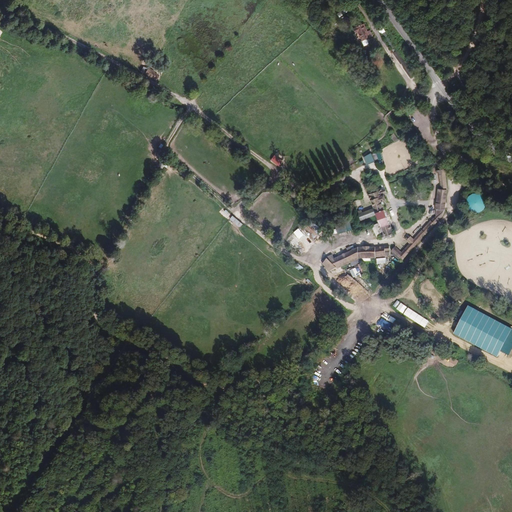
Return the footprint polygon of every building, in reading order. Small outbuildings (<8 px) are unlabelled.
[(341,18),(349,11),(346,8),(338,14),(341,18)] [(355,27),(361,41),(372,36),(370,31),(368,32),(364,23),(355,27)] [(145,74),(157,80),(160,75),(148,68),(145,74)] [(371,154),(363,157),(367,165),(374,161),(371,154)] [(274,155),(271,160),(279,167),(283,162),(274,155)] [(446,177),(445,170),(436,171),(437,174),(438,173),(440,189),(437,189),(435,210),(436,210),(435,216),(434,217),(438,221),(443,217),(445,209),(447,190),(446,177)] [(380,225),(380,226),(383,234),(380,235),(382,239),(392,235),(391,234),(393,233),(381,204),(383,203),(382,201),(385,200),(383,193),(386,192),(384,189),(368,195),(373,207),(358,214),(360,220),(370,216),(375,214),(380,225)] [(468,196),(466,201),(466,206),(469,211),(473,213),(479,213),(483,210),(486,205),(485,200),(483,196),(478,193),(473,193),(468,196)] [(242,224),(232,216),(229,219),(239,228),(242,224)] [(391,250),(401,260),(438,221),(434,217),(413,239),(410,236),(406,241),(409,243),(401,252),(395,246),(391,250)] [(313,228),(308,231),(314,239),(318,235),(313,228)] [(390,255),(389,245),(375,247),(375,257),(390,255)] [(326,258),(336,268),(358,258),(361,258),(371,258),(375,258),(375,257),(375,247),(358,247),(333,258),(332,254),(326,258)] [(329,271),(336,268),(326,258),(322,264),(329,271)] [(300,272),(304,268),(299,264),(296,268),(300,272)] [(355,268),(350,270),(353,277),(359,274),(355,268)] [(401,303),(396,309),(402,313),(407,307),(401,303)] [(511,349),(511,328),(467,306),(453,334),(497,356),(500,351),(509,356),(511,349)] [(408,308),(404,314),(413,321),(418,315),(408,308)] [(418,315),(414,321),(424,328),(429,321),(418,315)]
